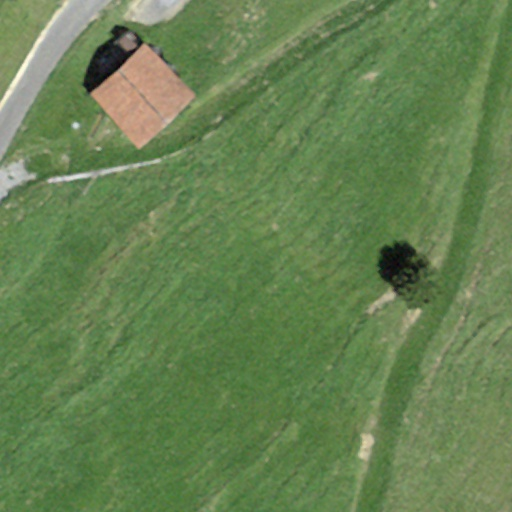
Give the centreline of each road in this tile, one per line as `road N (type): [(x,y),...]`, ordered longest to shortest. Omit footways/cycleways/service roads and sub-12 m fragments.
road 1 (unknown): [(359,511),(382,422),(442,301),(479,129),(511,34)]
road 2 (unknown): [(372,0),(176,154),(135,167),(82,163),(0,181)]
road 3 (track): [(105,0),(30,85),(0,136)]
